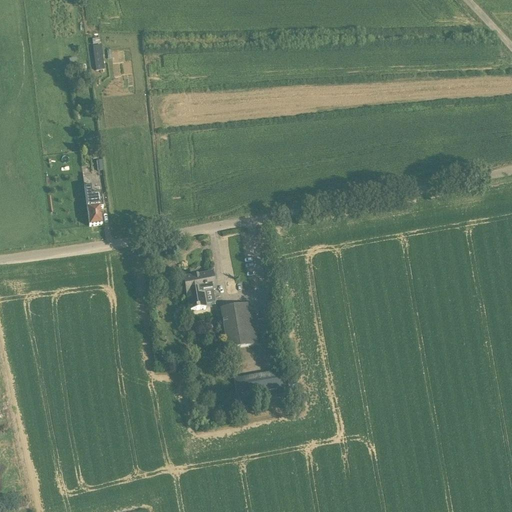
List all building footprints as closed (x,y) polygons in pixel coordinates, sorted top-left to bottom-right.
[(79,78),(87,77),(85,67),(77,68),(79,78)] [(84,90),(84,79),(73,79),(74,90),(84,90)] [(103,210),(101,195),(91,196),(90,189),(84,190),(89,228),(102,226),(99,210),(103,210)] [(215,306),(213,292),(215,292),(212,275),(183,280),(189,314),(207,311),(206,307),(215,306)] [(221,311),(228,351),(259,346),(252,306),(221,311)] [(233,381),(236,398),(283,390),(281,373),(233,381)]
